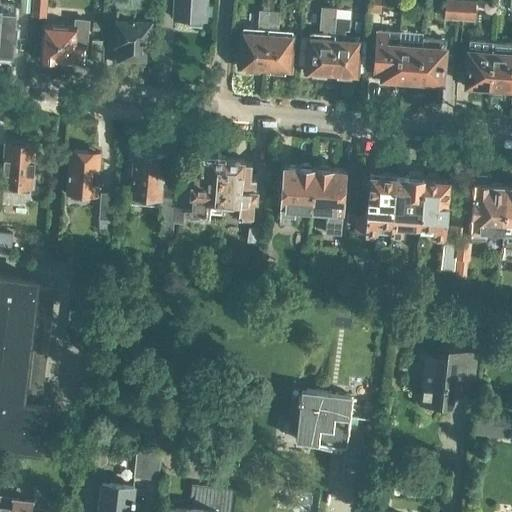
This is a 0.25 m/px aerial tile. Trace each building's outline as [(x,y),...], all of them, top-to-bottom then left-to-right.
[(1,0),(0,0),(0,60),(11,61),(12,55),(14,55),(15,40),(16,40),(18,25),(15,25),(16,12),(14,12),(15,4),(1,3),(1,0)] [(33,0),(33,14),(46,15),(46,0),(33,0)] [(176,0),(175,18),(206,20),(206,0),(176,0)] [(374,0),(374,11),(386,12),(387,0),(374,0)] [(441,0),(441,9),(448,10),(448,17),(460,18),(461,0),(441,0)] [(483,0),(461,0),(460,18),(479,19),(480,6),(496,7),(497,1),(483,0)] [(333,74),(338,8),(325,6),(323,28),(327,28),(326,38),(310,36),(308,72),(311,73),(313,75),(319,76),(322,73),(333,74)] [(361,40),(349,39),(349,30),(353,30),(355,9),(338,8),(333,74),(344,75),(347,78),(353,78),(356,76),(358,76),(361,40)] [(118,9),(116,43),(121,43),(121,56),(145,57),(146,39),(150,39),(151,21),(134,21),(135,9),(118,9)] [(261,9),(259,22),(271,23),(272,11),(261,9)] [(271,23),(271,24),(280,24),(282,12),(272,11),(271,23)] [(76,59),(86,59),(88,19),(75,19),(75,25),(44,23),(41,59),(59,61),(59,60),(60,60),(60,61),(61,64),(63,65),(66,66),(70,66),(71,65),(73,63),(73,61),(76,61),(76,59)] [(266,69),(270,34),(244,31),(241,67),(244,67),(246,70),(252,71),(255,68),(266,69)] [(375,78),(384,79),(384,81),(395,81),(395,79),(396,79),(399,41),(400,33),(378,31),(375,78)] [(295,35),(270,34),(266,69),(278,70),(280,73),(286,73),(289,71),(292,71),(295,35)] [(430,47),(423,47),(420,81),(431,82),(431,84),(442,85),(442,83),(443,83),(446,40),(430,38),(430,47)] [(399,41),(396,79),(408,80),(408,82),(418,83),(418,81),(420,81),(423,47),(423,43),(399,41)] [(101,59),(102,46),(92,46),(91,59),(101,59)] [(490,86),(492,52),(470,50),(467,85),(469,85),(469,87),(479,88),(479,86),(490,86)] [(503,88),(511,88),(511,83),(511,53),(492,52),(490,86),(491,87),(491,89),(503,90),(503,88)] [(7,145),(4,183),(3,201),(30,203),(32,185),(34,186),(37,143),(24,143),(21,140),(14,140),(10,141),(7,141),(7,145)] [(71,153),(67,191),(97,193),(100,155),(89,154),(89,151),(74,149),(71,153)] [(135,153),(132,195),(163,197),(166,155),(135,153)] [(207,208),(225,209),(229,158),(210,156),(210,158),(202,158),(201,173),(195,172),(194,183),(181,182),(178,199),(175,222),(185,222),(185,211),(206,212),(207,208)] [(229,158),(225,209),(240,210),(239,215),(240,215),(239,220),(251,221),(252,216),(254,216),(255,199),(257,200),(258,188),(256,188),(257,177),(251,177),(252,162),(244,161),(244,159),(229,158)] [(280,212),(280,217),(279,224),(293,225),(294,218),(294,213),(312,214),(316,166),(312,166),(310,164),(302,163),(299,165),(284,164),(279,212),(280,212)] [(317,166),(316,166),(312,214),(328,215),(326,232),(341,233),(342,217),(346,168),(330,167),(329,165),(320,164),(317,166)] [(355,227),(355,230),(365,231),(365,238),(376,239),(377,233),(391,234),(392,222),(396,173),(393,169),(385,169),(381,173),(372,172),(370,196),(369,208),(357,207),(355,223),(355,227)] [(392,222),(391,234),(390,243),(403,245),(405,224),(421,225),(425,176),(423,176),(424,172),(409,170),(408,175),(396,173),(392,222)] [(425,176),(421,225),(436,226),(435,238),(447,239),(449,219),(448,219),(450,202),(449,202),(452,178),(440,177),(437,173),(430,172),(425,176)] [(487,233),(504,234),(508,184),(491,182),(490,181),(491,175),(478,174),(477,181),(476,181),(475,196),(474,196),(472,215),(473,216),(472,239),(486,240),(487,233)] [(102,193),(100,217),(102,218),(101,230),(112,231),(115,194),(102,193)] [(173,222),(175,222),(178,199),(162,198),(162,216),(165,216),(163,234),(172,234),(173,222)] [(349,206),(347,223),(355,223),(357,207),(349,206)] [(250,227),(244,266),(258,268),(263,229),(250,227)] [(0,230),(0,252),(12,254),(15,232),(0,230)] [(18,254),(45,258),(46,251),(34,249),(35,241),(19,240),(18,254)] [(470,243),(459,242),(458,257),(468,258),(470,243)] [(454,246),(446,245),(444,245),(442,269),(452,270),(454,246)] [(258,282),(274,284),(277,260),(262,258),(258,282)] [(0,442),(41,448),(47,404),(40,403),(52,299),(36,297),(38,279),(0,274),(0,442)] [(400,287),(388,286),(387,297),(399,299),(400,287)] [(403,320),(400,332),(406,333),(408,322),(403,320)] [(427,354),(422,402),(452,405),(455,381),(474,383),(477,352),(449,349),(448,356),(427,354)] [(301,402),(296,439),(347,445),(353,394),(302,388),(301,396),(300,395),(299,401),(301,402)] [(480,412),(477,434),(507,438),(509,416),(480,412)] [(136,451),(134,477),(158,478),(160,452),(136,451)] [(102,482),(99,511),(131,511),(132,502),(134,502),(135,497),(133,497),(135,486),(102,482)] [(231,511),(234,489),(192,484),(190,502),(194,503),(193,505),(185,504),(185,508),(166,506),(165,511),(231,511)] [(46,511),(46,509),(32,507),(33,500),(14,498),(15,491),(7,490),(7,488),(1,488),(0,492),(0,511),(46,511)]
